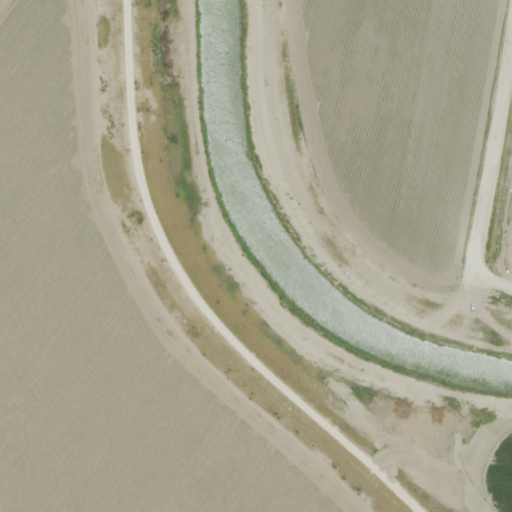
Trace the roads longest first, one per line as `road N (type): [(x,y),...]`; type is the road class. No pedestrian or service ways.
road 1 (residential): [(288,0),(303,154),(337,206),(389,249),(511,291)]
road 2 (residential): [(511,60),(479,278)]
